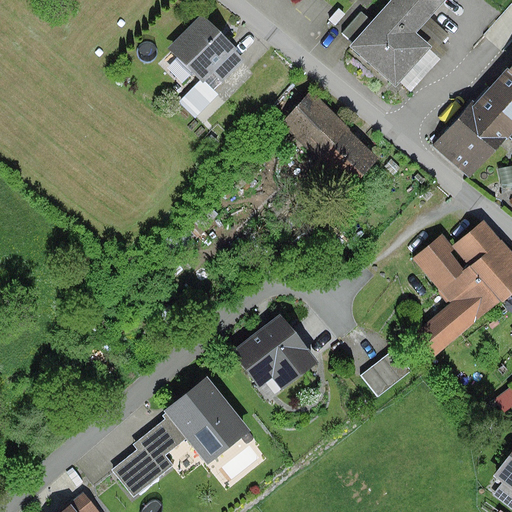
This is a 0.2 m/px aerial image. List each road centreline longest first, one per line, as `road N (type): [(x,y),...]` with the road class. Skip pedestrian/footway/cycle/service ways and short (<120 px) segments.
road 1 (residential): [(1,511),(266,285),(303,280),(357,329)]
road 2 (residential): [(511,233),(228,0)]
